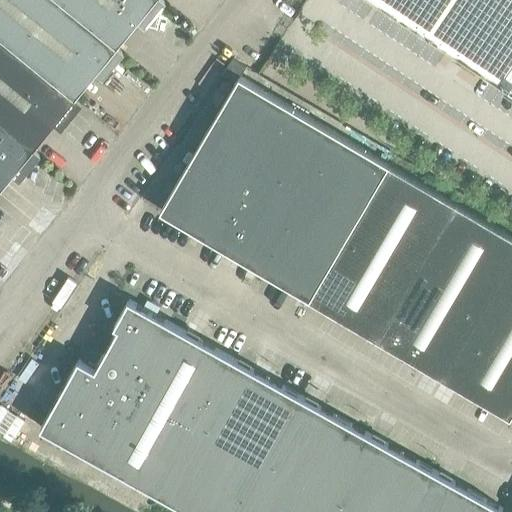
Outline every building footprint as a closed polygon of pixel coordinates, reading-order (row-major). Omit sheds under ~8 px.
[(0,0),(0,35),(79,101),(80,100),(72,93),(92,69),(100,75),(122,49),(60,0),(0,0)] [(60,0),(122,49),(114,42),(134,18),(142,25),(144,22),(156,25),(161,1),(162,0),(60,0)] [(511,0),(383,0),(451,45),(511,84),(511,0)] [(0,122),(29,146),(37,152),(38,151),(30,144),(50,120),(58,126),(79,101),(0,35),(0,122)] [(233,55),(230,59),(222,71),(236,80),(241,72),(246,64),(238,59),(233,55)] [(228,94),(161,206),(213,236),(292,102),(241,72),(236,80),(228,94)] [(292,102),(213,236),(262,266),(342,132),(292,102)] [(0,122),(0,179),(8,170),(17,177),(37,152),(29,146),(0,122)] [(342,132),(262,266),(310,294),(391,161),(390,161),(342,132)] [(391,161),(310,294),(311,295),(378,334),(458,200),(391,161)] [(458,200),(378,334),(446,375),(511,263),(511,232),(458,200)] [(511,263),(446,375),(511,413),(511,411),(511,263)] [(158,491),(235,355),(168,318),(150,307),(129,296),(114,323),(118,325),(96,365),(79,356),(40,425),(158,491)] [(196,511),(234,511),(302,393),(235,355),(158,491),(196,511)] [(325,511),(371,432),(302,393),(234,511),(325,511)] [(411,511),(436,468),(371,432),(325,511),(411,511)] [(436,468),(411,511),(500,511),(504,506),(436,468)]
